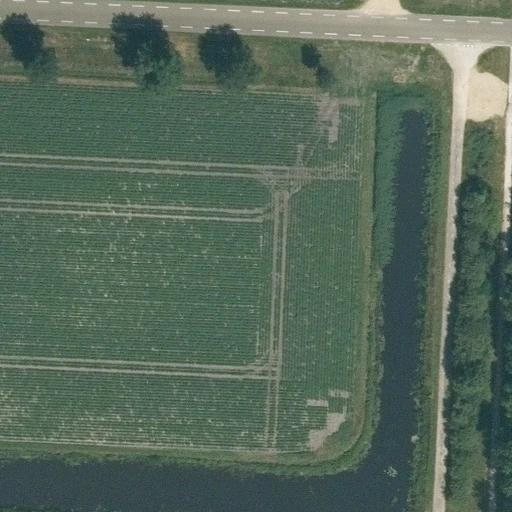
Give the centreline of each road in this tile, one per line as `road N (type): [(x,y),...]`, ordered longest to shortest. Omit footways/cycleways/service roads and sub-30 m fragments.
road 1 (unclassified): [(437,511),(463,28)]
road 2 (tertiary): [(463,28),(0,7)]
